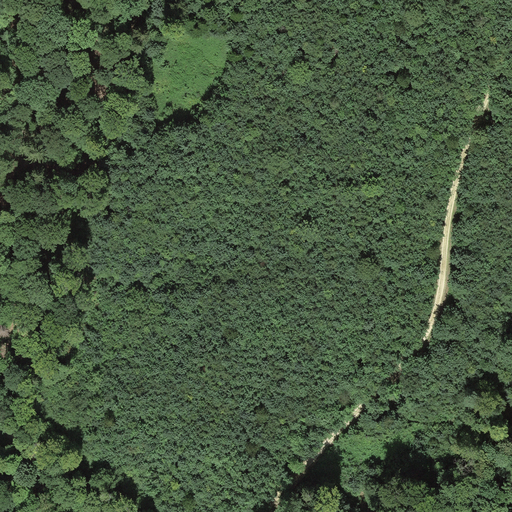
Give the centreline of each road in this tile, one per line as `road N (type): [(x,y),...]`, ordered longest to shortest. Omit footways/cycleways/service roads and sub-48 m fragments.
road 1 (track): [(511,24),(456,174),(428,332),(260,511)]
road 2 (track): [(84,511),(0,423)]
